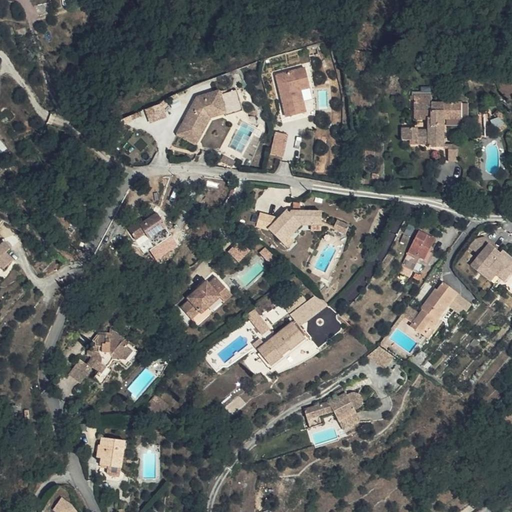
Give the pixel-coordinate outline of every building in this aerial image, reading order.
[(13,0),(0,0),(0,7),(13,8),(13,0)] [(307,68),(277,74),(286,117),(305,113),(301,89),(311,87),(307,68)] [(383,71),(384,80),(393,78),(392,70),(383,71)] [(197,97),(177,134),(195,144),(210,118),(225,114),(226,117),(243,112),(237,91),(221,95),(219,91),(197,97)] [(163,104),(147,109),(151,122),(168,116),(163,104)] [(439,159),(453,159),(453,130),(473,130),(473,112),(442,113),(442,110),(423,110),(423,125),(428,125),(429,131),(438,131),(438,142),(427,142),(427,138),(412,138),(412,151),(419,151),(423,151),(424,154),(438,155),(439,159)] [(505,139),(508,142),(511,137),(511,124),(511,123),(503,130),(508,137),(505,139)] [(290,135),(278,132),(273,153),(284,156),(290,135)] [(237,161),(224,155),(221,161),(234,167),(237,161)] [(459,172),(470,173),(470,155),(459,155),(459,172)] [(280,218),(270,229),(285,243),(292,236),(302,224),(314,225),(323,225),(323,212),(303,212),(295,212),(295,210),(289,210),(280,218)] [(270,229),(280,218),(260,214),(257,226),(270,229)] [(135,223),(125,229),(132,241),(143,235),(145,241),(150,250),(169,239),(164,230),(155,215),(138,226),(135,223)] [(340,219),(337,228),(350,233),(353,224),(340,219)] [(310,250),(292,236),(285,243),(303,257),(310,250)] [(229,251),(240,261),(250,251),(239,240),(229,251)] [(428,242),(415,261),(425,268),(430,272),(443,251),(428,242)] [(511,256),(509,259),(506,263),(502,260),(505,256),(498,251),(499,249),(493,244),(482,246),(477,252),(489,262),(480,272),(500,289),(507,282),(511,276),(511,256)] [(417,279),(425,268),(415,261),(407,274),(417,279)] [(213,292),(211,290),(195,302),(197,305),(184,314),(194,326),(207,316),(208,318),(224,306),(222,304),(231,298),(221,286),(213,292)] [(439,324),(444,328),(464,300),(450,291),(445,298),(443,296),(428,316),(430,317),(426,321),(420,330),(418,333),(426,340),(433,331),(439,324)] [(308,301),(317,314),(330,305),(317,293),(308,301)] [(231,298),(222,304),(224,306),(228,311),(236,304),(231,298)] [(317,314),(308,301),(290,314),(300,327),(317,314)] [(255,309),(248,316),(266,334),(273,327),(255,309)] [(420,330),(426,321),(414,312),(408,321),(412,324),(420,330)] [(305,336),(293,321),(259,347),(271,363),(305,336)] [(389,355),(395,346),(403,335),(412,324),(408,321),(390,344),(384,352),(389,355)] [(447,330),(444,328),(439,324),(433,331),(442,338),(447,330)] [(124,351),(126,349),(106,335),(105,335),(106,347),(102,348),(101,341),(94,341),(91,346),(91,349),(94,349),(95,353),(99,353),(100,359),(95,360),(88,371),(93,375),(101,379),(96,386),(105,392),(110,385),(107,383),(112,377),(107,374),(113,366),(125,363),(130,356),(124,351)] [(130,356),(125,363),(121,368),(126,371),(137,355),(126,349),(124,351),(130,356)] [(167,351),(160,362),(172,369),(178,358),(167,351)] [(93,375),(88,371),(81,366),(72,381),(84,389),(93,375)] [(325,421),(352,409),(357,418),(372,408),(371,405),(372,404),(373,403),(374,401),(374,400),(374,398),(373,396),(373,395),(372,394),(371,392),(370,392),(367,391),(365,391),(363,391),(362,392),(357,386),(349,391),(352,396),(344,402),(321,412),(325,421)] [(170,404),(157,395),(147,410),(162,414),(170,404)] [(372,408),(357,418),(363,426),(378,416),(372,408)] [(102,457),(101,465),(121,468),(127,441),(104,437),(103,443),(101,443),(98,457),(102,457)] [(131,449),(132,457),(142,453),(141,444),(133,445),(131,449)] [(119,485),(121,468),(101,465),(100,472),(107,473),(105,482),(119,485)] [(74,504),(63,497),(55,509),(58,511),(79,511),(79,510),(74,504)]
